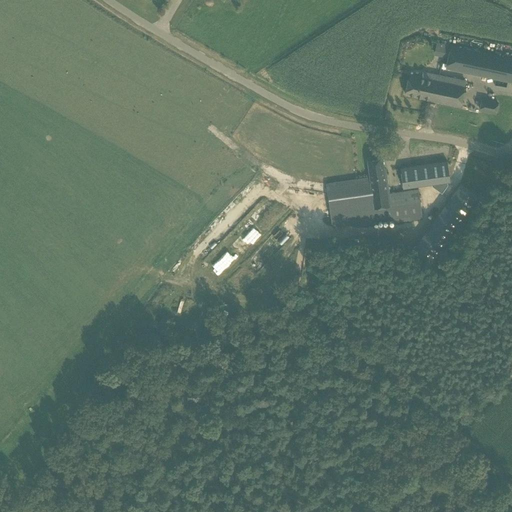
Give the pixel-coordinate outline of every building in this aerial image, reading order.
[(447,58),(445,68),(511,82),(511,58),(450,45),(447,58)] [(407,85),(405,94),(460,106),(462,96),(465,81),(434,75),(433,79),(421,76),(410,74),(407,85)] [(482,99),(480,110),(495,113),(497,103),(482,99)] [(327,194),(331,227),(359,224),(359,227),(373,226),(372,222),(414,216),(414,219),(422,218),(419,190),(389,194),(387,178),(385,168),(384,168),(382,158),(367,160),(370,178),(326,184),(327,194)] [(447,162),(400,169),(402,179),(402,184),(403,188),(433,184),(433,187),(443,194),(449,184),(448,182),(450,181),(449,177),(449,172),(447,162)] [(413,249),(436,266),(483,201),(460,184),(413,249)]
